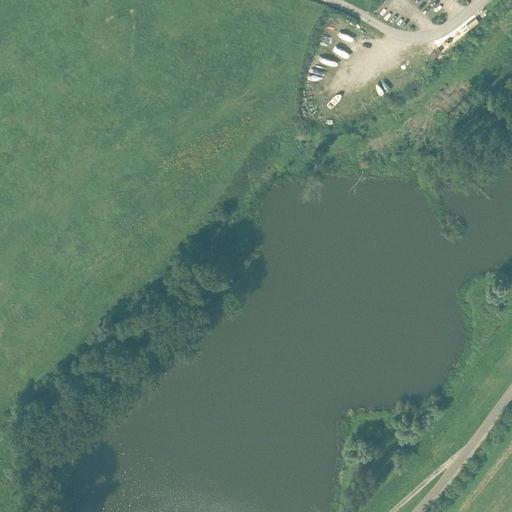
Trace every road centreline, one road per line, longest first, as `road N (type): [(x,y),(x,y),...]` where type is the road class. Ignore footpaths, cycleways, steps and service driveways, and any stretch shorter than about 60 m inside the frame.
road 1 (track): [(281,172),(45,401),(0,424)]
road 2 (unclassified): [(417,511),(511,391)]
